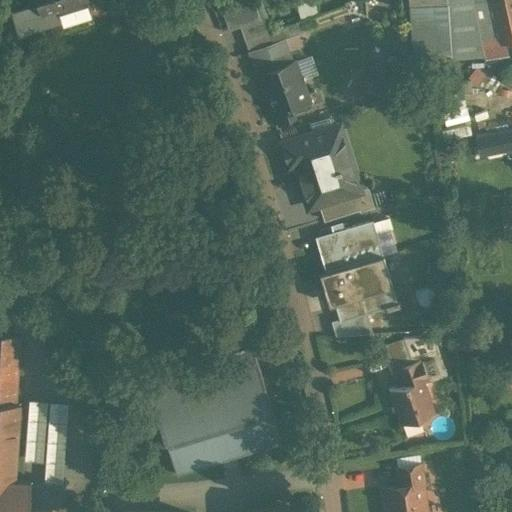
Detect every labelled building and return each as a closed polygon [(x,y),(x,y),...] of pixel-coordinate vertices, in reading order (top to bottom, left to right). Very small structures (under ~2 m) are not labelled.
[(35,0),(37,3),(13,10),(18,30),(58,18),(55,8),(80,0),(35,0)] [(511,0),(472,0),(481,38),(497,35),(498,42),(511,38),(511,0)] [(446,1),(409,3),(412,55),(450,52),(446,1)] [(266,13),(238,23),(244,38),(267,30),(271,28),(266,13)] [(267,30),(244,38),(244,39),(246,39),(249,49),(248,50),(248,51),(272,42),(272,41),(267,30)] [(272,42),(248,51),(257,74),(260,73),(259,73),(291,61),(291,60),(283,37),(272,41),(272,42)] [(291,61),(259,73),(260,73),(273,109),(270,111),(273,120),(292,113),(289,105),(307,99),(293,60),(291,60),(291,61)] [(375,79),(366,77),(362,88),(371,91),(375,79)] [(340,125),(282,142),(289,163),(296,161),(309,205),(321,202),(326,219),(360,209),(341,149),(347,148),(340,125)] [(511,133),(510,126),(475,134),(480,153),(511,146),(511,133)] [(511,205),(500,208),(504,227),(511,225),(511,205)] [(373,217),(316,235),(341,317),(366,309),(385,303),(386,308),(399,304),(373,217)] [(341,317),(332,320),(335,333),(372,331),(366,309),(341,317)] [(484,330),(472,328),(468,346),(480,349),(484,330)] [(411,361),(394,367),(400,384),(388,388),(400,422),(434,410),(424,381),(446,373),(433,334),(402,336),(411,361)] [(0,511),(26,511),(29,479),(12,478),(18,402),(14,402),(19,336),(0,335),(0,511)] [(258,341),(150,370),(177,469),(285,441),(258,341)] [(511,351),(501,353),(504,379),(511,378),(511,351)] [(48,478),(68,479),(70,397),(32,396),(30,457),(49,457),(48,478)] [(421,462),(396,466),(398,484),(420,480),(421,482),(424,481),(421,462)] [(398,484),(384,486),(387,511),(425,511),(421,482),(420,480),(398,484)]
